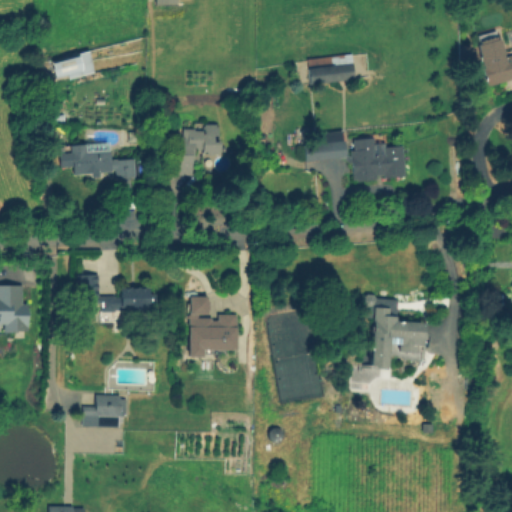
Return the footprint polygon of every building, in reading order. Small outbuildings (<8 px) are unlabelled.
[(511,78),(486,86),(475,45),(499,39),(504,55),(511,53),(511,78)] [(51,62),(89,51),(95,72),(57,83),(51,62)] [(353,79),(308,84),(306,59),(350,54),(353,79)] [(64,120),(54,122),(52,115),(62,113),(64,120)] [(191,175),(174,175),(174,162),(177,162),(176,137),(185,137),(185,128),(193,128),(193,130),(201,130),(201,123),(215,123),(215,126),(217,126),(217,135),(212,135),(212,141),(219,141),(219,151),(217,151),(217,154),(207,154),(207,153),(205,153),(205,151),(201,151),(201,148),(194,148),(194,158),(191,158),(191,175)] [(400,146),(403,176),(383,178),(383,174),(375,175),(376,180),(355,182),(355,179),(351,180),(350,162),(347,163),(340,157),(319,160),(318,157),(311,158),(309,144),(317,143),(316,133),(341,130),(342,140),(343,140),(344,153),(349,157),(349,150),(352,150),(351,140),(372,138),(373,144),(383,143),(383,147),(400,146)] [(71,175),(69,145),(84,144),(84,151),(108,149),(108,160),(133,158),(134,176),(114,178),(113,169),(109,169),(109,172),(71,175)] [(117,287),(146,287),(146,294),(152,294),(152,309),(124,309),(124,308),(112,308),(112,311),(97,311),(97,302),(89,302),(89,298),(73,298),(73,274),(96,274),(96,295),(117,295),(117,287)] [(0,284),(18,284),(18,303),(23,303),(23,330),(12,330),(12,332),(0,332),(0,284)] [(396,309),(395,322),(425,324),(423,353),(399,351),(399,343),(390,342),(388,366),(370,365),(374,317),(371,316),(369,313),(363,307),(362,303),(363,298),(367,296),(370,295),(374,295),(377,299),(397,300),(396,309)] [(208,315),(189,315),(189,298),(208,298),(208,315)] [(189,357),(189,321),(218,321),(218,315),(237,315),(237,351),(202,351),(202,357),(189,357)] [(428,421),(423,369),(440,368),(443,398),(453,397),(455,419),(428,421)] [(117,427),(81,425),(81,405),(95,405),(96,394),(119,394),(119,398),(125,398),(124,416),(118,415),(117,427)]
